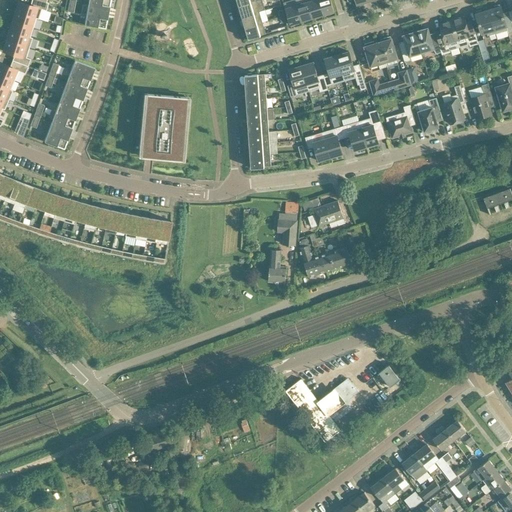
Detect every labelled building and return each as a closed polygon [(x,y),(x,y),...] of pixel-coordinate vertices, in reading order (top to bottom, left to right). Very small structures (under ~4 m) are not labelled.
[(18,1),(15,11),(33,17),(36,18),(38,18),(41,9),(46,10),(48,2),(46,2),(38,0),(31,0),(30,5),(18,1)] [(241,16),(241,17),(265,9),(262,0),(256,0),(238,6),(239,6),(242,16),(241,16)] [(290,25),(301,21),(295,0),(291,0),(283,2),(290,25)] [(312,18),(306,0),(295,0),(301,21),(312,18)] [(306,0),(312,18),(323,15),(318,0),(306,0)] [(331,0),(318,0),(323,15),(335,12),(331,0)] [(88,3),(86,14),(107,17),(109,8),(110,8),(109,8),(109,7),(88,3)] [(494,8),(488,10),(495,33),(503,31),(502,28),(506,27),(508,33),(511,32),(511,22),(509,14),(504,16),(501,6),(500,6),(500,4),(494,6),(494,8)] [(244,27),(262,22),(259,11),(265,10),(265,9),(241,17),(242,17),(245,27),(244,27)] [(495,33),(488,10),(482,11),(482,9),(476,11),(476,13),(482,34),(486,32),(487,36),(495,33)] [(15,11),(12,21),(30,27),(33,27),(36,18),(33,17),(15,11)] [(86,14),(84,25),(105,28),(106,24),(107,17),(86,14)] [(55,15),(53,21),(60,23),(62,17),(55,15)] [(464,17),(452,20),(458,40),(460,47),(469,44),(470,46),(478,44),(478,41),(472,21),(466,23),(464,17)] [(443,37),(438,39),(437,39),(438,42),(441,52),(442,54),(451,52),(450,50),(460,47),(458,40),(452,20),(439,24),(443,37)] [(10,26),(9,31),(27,36),(30,37),(33,27),(30,27),(12,21),(10,26)] [(266,33),(262,22),(244,27),(244,28),(245,27),(248,38),(247,38),(248,39),(266,33)] [(428,28),(415,31),(422,52),(427,51),(428,52),(432,50),(433,49),(436,53),(441,52),(438,42),(437,39),(438,39),(436,34),(437,34),(436,32),(430,34),(428,28)] [(9,31),(6,40),(24,46),(28,48),(32,38),(30,37),(27,36),(9,31)] [(422,52),(415,31),(403,35),(405,41),(399,43),(405,62),(411,60),(410,56),(422,52)] [(384,41),(380,42),(386,61),(397,58),(392,38),(390,36),(383,38),(384,41)] [(6,40),(2,50),(14,54),(12,60),(27,66),(30,58),(26,57),(28,48),(24,46),(6,40)] [(386,61),(380,42),(375,44),(374,41),(364,44),(365,46),(365,47),(371,69),(372,71),(380,69),(379,64),(386,61)] [(487,50),(481,52),(484,63),(488,62),(491,61),(487,50)] [(349,51),(337,55),(345,81),(356,77),(358,85),(359,84),(361,90),(367,89),(363,75),(359,64),(353,65),(349,51)] [(329,73),(323,74),(327,86),(345,81),(337,55),(325,58),(329,73)] [(0,62),(0,73),(12,79),(14,80),(18,70),(24,73),(27,66),(12,60),(10,66),(0,62)] [(74,60),(71,71),(90,78),(93,69),(94,70),(95,69),(94,69),(94,68),(74,60)] [(313,62),(301,66),(309,91),(319,88),(320,92),(328,90),(327,86),(323,74),(317,76),(313,62)] [(482,64),(485,72),(490,71),(488,62),(484,63),(482,64)] [(309,91),(301,66),(289,69),(293,83),(287,85),(291,97),(309,91)] [(38,70),(35,77),(43,80),(45,73),(38,70)] [(400,78),(396,80),(398,89),(405,87),(412,85),(407,70),(398,72),(400,78)] [(71,71),(67,81),(87,88),(88,84),(90,78),(71,71)] [(0,73),(0,84),(8,88),(10,89),(14,80),(12,79),(0,73)] [(244,87),(265,86),(265,74),(245,75),(246,87),(244,87)] [(509,82),(496,86),(503,111),(511,108),(511,75),(507,77),(509,82)] [(434,90),(444,87),(441,77),(431,80),(434,90)] [(369,81),(371,89),(373,96),(398,89),(396,80),(378,85),(376,79),(369,81)] [(67,81),(63,91),(83,98),(86,89),(87,90),(86,89),(87,88),(67,81)] [(484,93),(471,97),(477,118),(491,114),(487,98),(492,96),(488,83),(481,85),(482,86),(484,93)] [(0,84),(0,96),(4,98),(7,99),(11,90),(10,89),(8,88),(0,84)] [(452,100),(444,102),(450,124),(452,123),(453,125),(459,123),(458,121),(465,119),(460,104),(466,102),(460,84),(454,87),(456,94),(450,96),(452,100)] [(412,85),(405,87),(408,97),(415,95),(412,85)] [(266,97),(265,86),(244,87),(244,88),(246,88),(247,98),(245,98),(245,99),(266,97)] [(145,90),(140,154),(186,158),(192,94),(145,90)] [(63,91),(59,101),(79,108),(81,104),(80,104),(83,98),(63,91)] [(333,105),(340,103),(338,96),(331,98),(333,105)] [(267,108),(266,97),(245,99),(247,99),(248,109),(246,110),(267,108)] [(431,107),(418,111),(424,131),(426,131),(427,132),(428,133),(431,132),(432,130),(432,129),(439,127),(434,111),(440,109),(436,98),(429,100),(431,107)] [(59,101),(55,111),(75,118),(78,109),(79,110),(80,110),(79,109),(79,108),(59,101)] [(395,119),(394,115),(386,118),(392,138),(399,136),(399,137),(406,134),(412,132),(410,125),(416,124),(410,104),(403,106),(405,112),(406,116),(395,119)] [(268,120),(267,108),(246,110),(248,110),(248,121),(247,121),(268,120)] [(370,118),(359,121),(367,147),(379,143),(374,129),(382,126),(377,109),(369,112),(370,118)] [(55,111),(52,121),(72,128),(73,124),(75,118),(55,111)] [(23,117),(20,125),(26,128),(29,120),(23,117)] [(269,131),(268,120),(247,121),(247,122),(248,122),(249,132),(247,132),(247,133),(269,131)] [(52,121),(48,131),(67,138),(71,130),(72,130),(71,129),(72,128),(52,121)] [(359,121),(341,126),(344,138),(350,136),(354,150),(367,147),(359,121)] [(341,126),(323,132),(331,157),(343,154),(339,140),(344,138),(341,126)] [(48,131),(44,142),(64,149),(66,144),(65,144),(67,138),(48,131)] [(269,143),(269,131),(247,133),(249,133),(250,143),(248,144),(269,143)] [(331,157),(323,132),(305,137),(308,149),(314,147),(319,161),(331,157)] [(270,154),(269,143),(248,144),(250,144),(251,155),(249,155),(270,154)] [(271,165),(270,154),(249,155),(249,156),(251,156),(252,166),(250,166),(250,167),(271,166),(271,165)] [(4,174),(0,182),(0,198),(4,200),(13,178),(12,179),(4,175),(4,174)] [(13,178),(4,200),(14,204),(23,181),(22,181),(22,182),(13,179),(13,178)] [(23,181),(14,204),(24,208),(32,185),(31,186),(22,182),(23,181)] [(32,185),(24,208),(26,203),(35,206),(42,188),(41,188),(41,189),(32,186),(32,185)] [(42,188),(35,206),(45,210),(51,192),(51,193),(42,189),(42,188)] [(484,198),(487,208),(511,199),(511,193),(510,188),(484,198)] [(45,210),(44,215),(53,218),(54,218),(61,195),(60,196),(51,193),(52,192),(51,192),(45,210)] [(61,195),(54,218),(64,221),(71,198),(70,198),(70,199),(61,196),(61,195)] [(71,198),(64,221),(74,224),(75,219),(81,201),(80,201),(80,202),(71,199),(71,198)] [(312,209),(314,214),(308,217),(311,227),(318,225),(318,226),(329,222),(331,228),(345,222),(344,218),(338,200),(312,209)] [(81,201),(75,219),(85,222),(84,227),(90,203),(90,204),(81,202),(81,201)] [(297,213),(298,202),(286,202),(285,212),(297,213)] [(90,203),(84,227),(94,229),(100,206),(100,207),(90,205),(91,203),(90,203)] [(100,206),(94,229),(96,225),(106,227),(110,208),(109,209),(100,207),(100,206)] [(106,227),(105,231),(115,233),(116,229),(120,211),(119,212),(110,210),(110,209),(110,208),(106,227)] [(120,211),(116,229),(126,232),(125,237),(130,213),(129,214),(120,212),(120,211)] [(130,213),(125,237),(135,239),(140,215),(139,216),(130,214),(130,213)] [(140,215),(135,239),(146,241),(150,217),(149,218),(140,216),(140,215)] [(150,217),(146,241),(156,242),(160,218),(159,219),(150,218),(150,217)] [(160,218),(156,242),(167,244),(170,220),(170,221),(160,220),(160,218)] [(284,231),(283,243),(295,244),(297,220),(279,219),(278,231),(284,231)] [(353,237),(346,239),(350,248),(356,246),(353,237)] [(300,248),(306,267),(309,276),(326,271),(324,263),(323,263),(320,255),(313,257),(307,238),(302,240),(303,242),(300,243),(301,247),(300,248)] [(347,247),(320,255),(323,263),(324,263),(326,271),(352,263),(347,247)] [(271,249),(269,271),(269,281),(285,282),(287,266),(281,265),(282,250),(271,249)] [(379,372),(390,386),(400,379),(389,364),(379,372)] [(301,378),(286,390),(325,442),(334,435),(335,436),(338,433),(337,432),(341,429),(335,422),(352,409),(350,398),(359,391),(352,382),(350,384),(348,381),(340,387),(339,385),(318,400),(301,378)] [(458,420),(445,429),(454,440),(466,430),(458,420)] [(245,432),(250,430),(246,422),(241,424),(243,430),(244,430),(245,432)] [(177,456),(184,457),(185,451),(187,451),(189,430),(180,429),(178,450),(177,456)] [(454,440),(445,429),(433,439),(441,449),(454,440)] [(149,438),(152,447),(155,457),(165,454),(166,460),(176,457),(172,446),(174,445),(173,441),(170,431),(149,438)] [(471,437),(465,441),(469,446),(475,442),(471,437)] [(427,444),(414,453),(427,469),(439,460),(427,444)] [(447,452),(442,457),(446,462),(451,457),(447,452)] [(427,469),(414,453),(402,463),(413,477),(416,480),(427,471),(427,469)] [(496,469),(489,459),(474,470),(482,481),(483,480),(496,469)] [(448,465),(441,471),(441,472),(449,482),(456,476),(451,469),(448,465)] [(396,468),(383,477),(395,493),(402,488),(398,483),(404,479),(396,468)] [(496,469),(483,480),(486,484),(482,487),(487,493),(494,487),(504,480),(496,469)] [(449,482),(447,483),(459,499),(461,498),(452,487),(460,481),(456,476),(449,482)] [(389,502),(387,500),(395,493),(383,477),(371,487),(379,498),(383,502),(378,505),(383,511),(384,510),(385,511),(392,511),(393,511),(386,504),(389,502)] [(460,482),(455,486),(463,496),(468,492),(468,491),(473,487),(470,483),(468,485),(463,479),(460,482)] [(511,490),(511,489),(504,480),(494,487),(502,497),(498,500),(499,500),(511,490)] [(435,481),(420,493),(425,499),(440,487),(435,481)] [(511,506),(511,490),(499,500),(507,511),(511,506)] [(415,491),(404,500),(411,509),(422,500),(415,491)] [(365,492),(355,499),(364,511),(365,511),(375,505),(365,492)] [(448,498),(453,504),(456,501),(452,495),(448,498)] [(364,511),(355,499),(345,507),(348,511),(364,511)] [(456,501),(453,504),(459,511),(461,511),(464,510),(463,509),(456,501)] [(430,507),(426,503),(420,507),(423,511),(425,511),(430,507)]
